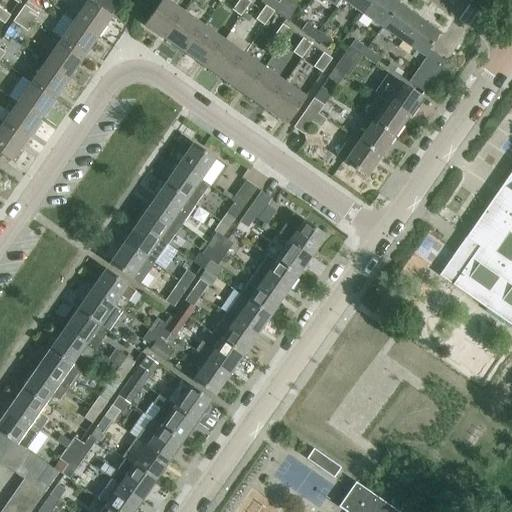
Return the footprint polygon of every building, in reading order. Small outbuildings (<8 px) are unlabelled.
[(87,0),(73,20),(96,36),(108,20),(107,20),(110,16),(89,1),(87,0)] [(117,6),(109,0),(89,0),(89,1),(110,16),(117,6)] [(183,12),(165,0),(160,0),(144,25),(164,39),(183,12)] [(238,0),(232,11),(240,16),(250,2),(246,0),(238,0)] [(370,0),(342,0),(361,13),(370,0)] [(391,0),(370,0),(361,13),(382,28),(398,5),(391,0)] [(280,5),(279,4),(274,12),(286,21),(291,13),(289,11),(291,8),(282,2),(280,5)] [(24,5),(18,13),(32,23),(38,15),(24,5)] [(418,19),(398,5),(382,28),(404,43),(418,19)] [(263,9),(255,20),(264,26),(273,12),(265,7),(263,9)] [(0,9),(0,21),(4,24),(10,15),(0,9)] [(203,26),(183,12),(164,39),(184,53),(203,26)] [(32,23),(18,13),(12,22),(26,31),(32,23)] [(439,33),(418,19),(404,43),(425,58),(408,82),(424,93),(445,62),(427,49),(439,33)] [(96,36),(73,20),(59,41),(82,57),(96,36)] [(313,40),(318,32),(306,23),(301,31),(313,40)] [(272,39),(280,45),(290,31),(282,25),(272,39)] [(323,25),(318,32),(313,40),(326,49),(332,41),(328,39),(331,35),(330,30),(323,25)] [(203,26),(184,53),(205,67),(223,40),(203,26)] [(292,53),(301,58),(310,45),(302,39),(292,53)] [(244,55),(223,40),(205,67),(225,81),(244,55)] [(362,57),(368,49),(354,40),(349,47),(362,57)] [(82,57),(59,41),(45,61),(68,78),(82,57)] [(380,58),(368,49),(362,57),(375,65),(380,58)] [(313,67),(322,73),(331,59),(323,53),(313,67)] [(264,69),(244,55),(225,81),(245,96),(264,69)] [(335,67),(345,74),(350,67),(340,59),(335,67)] [(68,78),(45,61),(30,83),(53,99),(68,78)] [(345,74),(335,67),(328,77),(338,84),(345,74)] [(264,69),(245,96),(266,110),(284,83),(264,69)] [(421,97),(399,82),(388,74),(374,94),(377,96),(407,117),(408,116),(411,118),(418,108),(415,105),(421,97)] [(30,83),(16,104),(39,120),(53,99),(30,83)] [(305,97),(284,83),(266,110),(286,124),(305,97)] [(407,117),(377,96),(364,116),(393,136),(407,117)] [(308,107),(318,114),(323,106),(313,99),(308,107)] [(39,120),(16,104),(1,124),(25,140),(39,120)] [(318,114),(308,107),(293,128),(303,135),(312,122),(320,128),(325,120),(317,114),(318,114)] [(393,136),(364,116),(357,126),(365,132),(358,141),(380,156),(393,136)] [(25,140),(1,124),(0,126),(0,154),(10,161),(25,140)] [(380,156),(358,141),(350,136),(336,156),(344,162),(365,177),(380,156)] [(178,164),(200,179),(214,159),(192,144),(178,164)] [(178,164),(164,184),(194,205),(208,185),(200,179),(178,164)] [(465,237),(468,239),(459,251),(457,249),(439,276),(511,326),(511,170),(502,185),(508,190),(500,201),(493,197),(484,211),(488,214),(471,239),(466,236),(465,237)] [(231,201),(233,203),(242,209),(256,189),(245,181),(231,201)] [(164,184),(151,204),(181,224),(194,205),(164,184)] [(260,191),(246,212),(266,225),(276,211),(267,205),(271,199),(260,191)] [(242,209),(233,203),(219,222),(228,228),(242,209)] [(181,224),(151,204),(137,223),(167,244),(181,224)] [(266,225),(246,212),(239,222),(247,228),(255,218),(266,226),(266,225)] [(324,236),(303,221),(292,213),(278,234),(289,241),(310,256),(324,236)] [(228,228),(219,222),(213,231),(216,233),(208,244),(217,250),(225,239),(222,237),(228,228)] [(167,244),(137,223),(123,243),(145,258),(154,264),(167,244)] [(232,244),(225,239),(217,250),(225,255),(232,244)] [(310,256),(289,241),(275,261),(297,276),(310,256)] [(145,258),(123,243),(109,263),(139,284),(154,264),(145,258)] [(217,250),(208,244),(201,254),(199,253),(192,263),(203,270),(203,269),(217,250)] [(217,250),(203,269),(217,278),(223,270),(217,266),(225,255),(217,250)] [(297,276),(275,261),(267,255),(253,275),(283,295),(297,276)] [(199,279),(191,290),(211,304),(213,305),(217,299),(204,290),(207,286),(209,287),(215,279),(216,279),(217,278),(203,269),(203,270),(204,271),(198,279),(199,279)] [(91,290),(112,305),(119,296),(127,302),(135,291),(105,270),(91,290)] [(174,278),(187,287),(194,277),(185,270),(178,281),(174,278)] [(253,275),(239,294),(269,315),(283,295),(253,275)] [(187,287),(174,278),(160,298),(165,301),(164,302),(173,308),(187,287)] [(91,290),(77,310),(99,325),(108,331),(121,312),(112,305),(91,290)] [(183,301),(177,310),(188,317),(194,308),(193,307),(195,303),(206,311),(211,304),(191,290),(184,301),(183,301)] [(239,294),(225,314),(255,335),(269,315),(239,294)] [(99,325),(77,310),(63,330),(94,351),(101,340),(93,334),(99,325)] [(169,318),(162,328),(175,337),(188,317),(177,310),(171,319),(169,318)] [(225,314),(212,333),(242,354),(255,335),(225,314)] [(156,318),(148,329),(157,335),(162,328),(169,318),(169,317),(164,324),(156,318)] [(162,328),(157,335),(150,346),(155,339),(155,340),(149,350),(165,361),(172,351),(162,344),(165,340),(174,345),(178,340),(175,337),(162,328)] [(157,335),(148,329),(141,340),(150,346),(157,335)] [(63,330),(49,349),(71,365),(78,355),(87,361),(94,351),(63,330)] [(220,339),(213,349),(206,344),(199,354),(228,374),(242,354),(212,333),(212,334),(220,339)] [(71,365),(49,349),(36,369),(66,390),(73,380),(65,374),(71,365)] [(193,366),(199,370),(192,379),(214,394),(228,374),(199,354),(199,355),(201,356),(193,366)] [(145,356),(131,376),(150,389),(154,383),(148,378),(157,364),(145,356)] [(118,368),(126,374),(134,363),(126,357),(118,368)] [(126,374),(118,368),(111,379),(119,385),(126,374)] [(36,369),(22,389),(44,404),(50,395),(58,400),(66,390),(36,369)] [(150,389),(131,376),(117,396),(130,405),(143,385),(149,389),(150,389)] [(209,401),(187,386),(179,380),(165,400),(195,421),(209,401)] [(44,404),(22,389),(8,408),(36,427),(43,418),(37,413),(44,404)] [(159,409),(152,419),(182,440),(195,421),(165,400),(165,401),(158,395),(152,404),(159,409)] [(98,396),(91,407),(100,413),(107,402),(98,396)] [(130,405),(117,396),(104,416),(113,421),(119,411),(120,412),(126,403),(130,405)] [(100,413),(91,407),(83,418),(92,424),(100,413)] [(36,427),(8,408),(0,420),(0,432),(12,441),(24,449),(38,429),(36,427)] [(143,421),(130,409),(120,421),(132,432),(143,421)] [(113,421),(104,416),(90,436),(99,442),(106,433),(105,432),(113,421)] [(182,440),(152,419),(151,420),(150,419),(137,438),(147,445),(168,460),(182,440)] [(0,432),(0,457),(12,441),(0,432)] [(74,454),(82,443),(73,438),(70,444),(59,437),(56,441),(66,448),(74,454)] [(25,450),(24,449),(12,441),(0,457),(0,463),(10,471),(25,450)] [(82,443),(74,454),(82,459),(90,449),(82,443)] [(147,445),(133,465),(124,459),(154,480),(168,460),(147,445)] [(66,448),(52,469),(58,473),(60,474),(61,473),(74,454),(66,448)] [(313,449),(306,459),(333,478),(340,468),(313,449)] [(52,469),(25,450),(10,471),(23,480),(24,479),(46,494),(60,474),(58,473),(52,469)] [(74,454),(61,473),(68,479),(82,459),(74,454)] [(124,459),(111,479),(140,500),(154,480),(124,459)] [(24,479),(23,480),(12,496),(34,511),(46,494),(24,479)] [(132,511),(140,500),(111,479),(97,499),(105,505),(115,511),(132,511)] [(397,511),(354,482),(338,507),(345,511),(397,511)] [(57,484),(49,495),(57,501),(65,490),(57,484)] [(57,501),(49,495),(37,511),(50,511),(57,501)] [(12,496),(6,506),(14,511),(33,511),(34,511),(12,496)]
